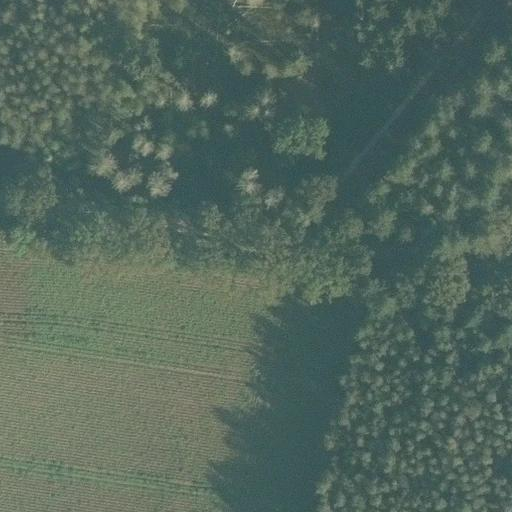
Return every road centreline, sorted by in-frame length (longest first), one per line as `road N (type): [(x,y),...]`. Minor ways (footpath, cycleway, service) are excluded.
road 1 (track): [(0,204),(310,242)]
road 2 (track): [(507,0),(310,242)]
road 3 (track): [(310,242),(511,265)]
